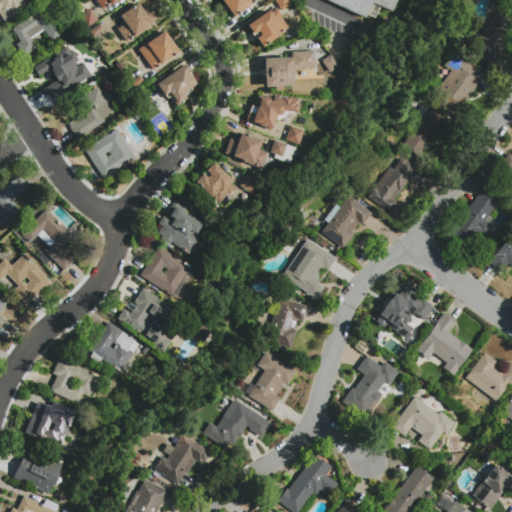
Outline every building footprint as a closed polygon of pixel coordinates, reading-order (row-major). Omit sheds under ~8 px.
[(0,13),(0,0),(22,0),(21,1),(25,7),(21,9),(19,8),(11,14),(8,9),(0,13)] [(123,0),(107,12),(98,0),(123,0)] [(252,0),(253,1),(254,0),(263,0),(264,1),(239,19),(224,0),(252,0)] [(278,0),(289,0),(294,7),(286,13),(277,1),(278,0)] [(395,0),(390,11),(379,6),(374,17),(366,13),(364,18),(325,0),(395,0)] [(127,25),(121,16),(140,4),(146,13),(152,9),(161,22),(127,45),(118,31),(127,25)] [(246,25),(268,9),(270,12),(275,8),(281,16),(280,17),(288,28),(263,47),(256,38),(260,35),(257,31),(253,34),(246,25)] [(24,58),(16,46),(21,44),(12,31),(45,10),(64,39),(53,45),(44,31),(31,40),(37,50),(24,58)] [(89,30),(80,17),(91,11),(99,23),(89,30)] [(501,11),(508,16),(506,19),(511,23),(511,31),(489,65),(467,50),(476,38),(477,39),(496,12),(499,13),(501,11)] [(97,44),(90,33),(101,26),(108,37),(97,44)] [(165,30),(179,51),(152,70),(137,50),(165,30)] [(292,57),(292,51),(322,51),(322,77),(295,79),(296,86),(266,88),(264,58),(292,57)] [(52,102),(34,73),(65,53),(77,71),(72,74),(74,78),(76,77),(78,79),(81,77),(86,84),(66,96),(64,94),(52,102)] [(445,66),(453,53),(483,75),(475,85),(476,86),(466,101),(468,102),(461,113),(434,93),(441,82),(442,83),(451,71),(445,66)] [(158,94),(152,86),(185,64),(200,87),(187,96),(191,101),(173,115),(166,106),(159,111),(150,99),(158,94)] [(135,91),(130,84),(141,77),(145,84),(135,91)] [(98,89),(114,113),(103,120),(105,123),(78,141),(68,125),(83,115),(76,104),(98,89)] [(244,121),(251,105),(255,106),(256,96),(289,98),(289,101),(294,102),(294,103),(297,104),(296,112),(282,111),(282,114),(279,114),(278,120),(276,120),(276,123),(272,131),(244,121)] [(417,158),(401,146),(428,108),(454,127),(446,138),(436,131),(417,158)] [(290,125),(304,130),(299,145),(285,140),(290,125)] [(117,131),(135,160),(103,180),(85,152),(117,131)] [(239,133),(260,141),(257,149),(267,153),(260,169),(223,156),(229,140),(236,142),(239,133)] [(273,140),(286,144),(281,158),(268,153),(273,140)] [(511,175),(500,167),(508,156),(511,158),(511,175)] [(395,203),(388,212),(367,197),(388,167),(392,170),(400,159),(415,169),(392,202),(395,203)] [(211,163),(232,181),(229,185),(233,189),(217,207),(206,197),(208,195),(193,182),(201,173),(205,177),(208,173),(205,170),(211,163)] [(245,175),(256,180),(251,191),(240,185),(245,175)] [(0,224),(0,187),(20,176),(27,189),(26,189),(28,192),(12,201),(19,214),(0,224)] [(480,194),(497,206),(485,222),(489,225),(489,229),(486,233),(482,234),(481,234),(469,250),(447,233),(455,221),(458,224),(480,194)] [(371,213),(362,225),(358,222),(351,232),(353,233),(342,248),(321,232),(348,196),(371,213)] [(202,235),(188,256),(170,243),(168,246),(159,241),(162,236),(156,232),(161,226),(157,223),(163,216),(166,218),(168,214),(165,212),(173,201),(207,225),(200,234),(202,235)] [(73,259),(63,269),(44,250),(48,246),(36,235),(30,242),(21,233),(45,210),(71,237),(61,247),(73,259)] [(511,231),(511,273),(491,258),(510,230),(511,231)] [(315,282),(320,286),(322,287),(315,298),(297,286),(281,276),(306,239),(335,258),(326,271),(322,267),(315,276),(318,278),(315,282)] [(176,291),(172,297),(162,291),(141,277),(159,249),(190,269),(176,291)] [(24,253),(50,281),(24,305),(12,291),(17,286),(6,274),(0,279),(0,262),(4,258),(11,265),(24,253)] [(404,287),(418,297),(400,322),(407,327),(395,343),(370,325),(379,313),(380,314),(399,287),(401,285),(404,287)] [(134,305),(143,292),(175,314),(152,347),(115,322),(124,310),(130,302),(134,305)] [(292,349),(278,344),(268,341),(277,310),(280,298),(306,306),(302,320),(299,319),(295,330),(297,331),(292,349)] [(420,344),(442,314),(455,323),(449,332),(472,350),(452,378),(440,369),(445,362),(420,344)] [(208,330),(194,320),(187,331),(202,340),(208,330)] [(109,324),(135,343),(128,352),(133,355),(120,374),(102,361),(99,365),(90,359),(93,355),(89,352),(109,324)] [(271,411),(247,396),(263,371),(256,366),(265,352),(280,362),(280,363),(295,373),(287,385),(283,383),(275,395),(279,398),(271,411)] [(464,378),(483,352),(505,368),(509,363),(511,365),(511,386),(508,383),(495,400),(464,378)] [(98,378),(89,399),(83,396),(80,401),(69,396),(67,401),(50,393),(57,378),(53,376),(60,360),(98,378)] [(364,420),(343,404),(352,391),(354,392),(374,365),(380,369),(384,364),(398,374),(390,385),(386,382),(374,399),(377,401),(364,420)] [(391,426),(413,396),(437,413),(439,411),(455,422),(446,435),(442,432),(427,452),(415,444),(422,435),(410,427),(404,435),(391,426)] [(511,397),(511,428),(497,417),(511,397)] [(269,423),(260,437),(248,430),(249,428),(245,425),(241,431),(242,432),(238,438),(237,437),(232,444),(229,442),(225,449),(202,434),(209,423),(215,427),(233,400),(269,423)] [(81,444),(77,456),(53,445),(59,431),(46,425),(41,436),(26,430),(32,416),(37,419),(43,404),(78,419),(69,439),(81,444)] [(176,483),(153,469),(161,457),(166,460),(176,444),(175,443),(181,433),(210,452),(203,463),(200,461),(199,463),(194,460),(185,475),(182,473),(176,483)] [(63,465),(54,485),(47,482),(46,486),(52,488),(49,495),(14,479),(28,449),(31,450),(33,445),(45,451),(43,456),(63,465)] [(290,511),(279,504),(278,503),(279,501),(287,490),(289,492),(314,457),(331,470),(326,477),(338,485),(329,497),(321,491),(316,498),(312,495),(300,511),(290,511)] [(494,463),(505,471),(507,468),(511,471),(511,492),(510,491),(511,490),(508,488),(509,487),(505,484),(498,492),(501,494),(489,510),(470,496),(494,463)] [(381,511),(415,466),(423,472),(425,470),(433,476),(406,511),(381,511)] [(124,511),(127,506),(128,507),(135,492),(137,492),(143,479),(168,491),(161,505),(160,504),(156,511),(124,511)] [(11,511),(19,496),(43,507),(46,501),(58,507),(56,511),(11,511)] [(445,511),(455,500),(470,511),(445,511)] [(336,511),(344,502),(355,511),(354,511),(336,511)]
